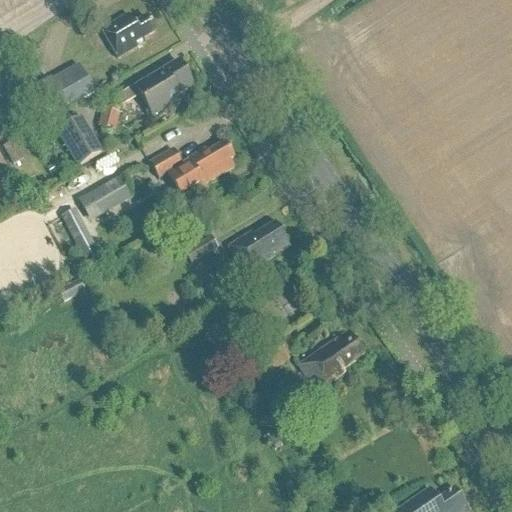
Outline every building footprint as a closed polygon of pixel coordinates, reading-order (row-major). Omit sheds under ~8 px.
[(237,42),(248,34),(244,28),(252,22),(239,4),(219,18),(237,42)] [(125,18),(97,34),(114,63),(141,47),(139,43),(152,36),(143,21),(130,28),(125,18)] [(92,83),(109,67),(98,54),(80,70),(92,83)] [(151,121),(180,104),(177,99),(193,90),(177,63),(132,90),(151,121)] [(26,106),(37,125),(79,101),(68,82),(26,106)] [(98,157),(78,122),(53,137),(74,171),(98,157)] [(45,132),(21,139),(29,166),(43,162),(40,151),(50,148),(45,132)] [(12,145),(2,151),(12,168),(22,162),(12,145)] [(202,187),(205,186),(228,171),(224,164),(230,161),(222,147),(204,158),(201,153),(185,163),(180,166),(171,151),(147,166),(157,183),(165,178),(181,207),(206,193),(202,187)] [(98,194),(111,215),(158,186),(145,165),(98,194)] [(78,209),(90,230),(99,224),(87,203),(78,209)] [(243,277),(288,249),(274,227),(252,241),(250,238),(227,252),(243,277)] [(190,267),(215,251),(208,240),(183,255),(190,267)] [(210,267),(219,282),(231,275),(222,260),(210,267)] [(340,375),(360,362),(344,338),(294,371),(312,398),(342,378),(340,375)] [(286,362),(274,344),(253,358),(266,376),(286,362)] [(299,511),(288,488),(274,495),(281,511),(299,511)] [(468,511),(454,491),(435,504),(427,493),(399,511),(468,511)]
